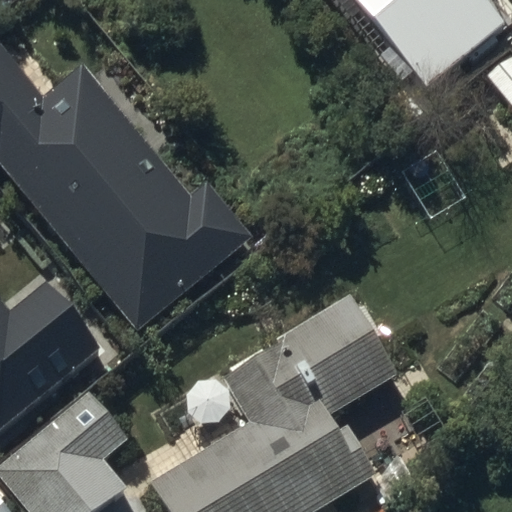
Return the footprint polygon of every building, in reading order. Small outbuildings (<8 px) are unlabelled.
[(506,37),(474,0),(344,0),(428,101),(506,37)] [(511,0),(495,0),(511,20),(511,0)] [(190,209),(82,78),(45,108),(0,54),(0,177),(138,344),(257,246),(212,192),(190,209)] [(0,305),(0,442),(100,362),(49,299),(16,325),(0,305)] [(159,511),(336,511),(376,488),(348,442),(340,447),(331,432),(399,391),(350,310),(277,355),(279,359),(223,394),(250,438),(151,499),(159,511)] [(130,452),(91,404),(0,477),(0,489),(18,511),(122,511),(131,505),(104,473),(130,452)]
